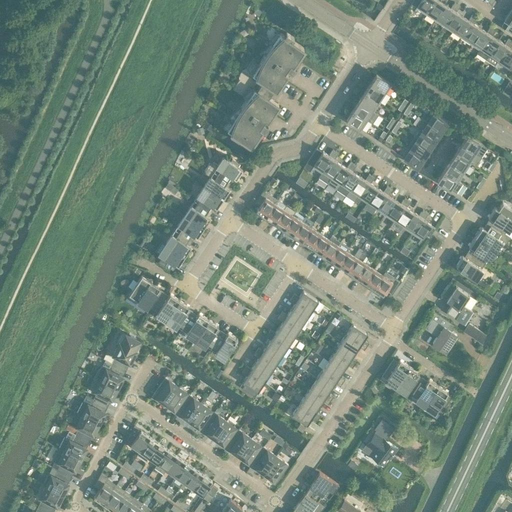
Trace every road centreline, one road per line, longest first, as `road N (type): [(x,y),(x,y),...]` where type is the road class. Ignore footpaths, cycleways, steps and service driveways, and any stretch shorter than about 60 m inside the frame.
road 1 (residential): [(394,330),(465,222),(319,130)]
road 2 (residential): [(278,504),(394,330)]
road 3 (residential): [(278,504),(131,399)]
road 4 (tertiary): [(371,47),(511,139)]
road 5 (primary): [(446,511),(511,373)]
road 6 (residential): [(230,220),(270,159),(309,143),(319,130)]
road 7 (residential): [(82,511),(75,507),(131,399)]
road 8 (unclassified): [(425,511),(480,395)]
